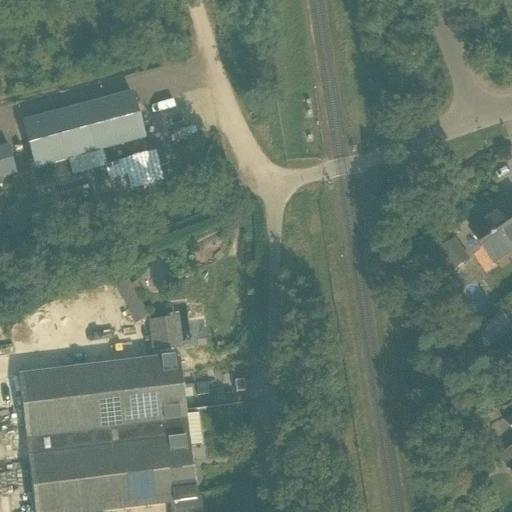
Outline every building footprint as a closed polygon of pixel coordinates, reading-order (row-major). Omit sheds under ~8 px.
[(131,192),(162,184),(157,168),(167,165),(163,152),(143,157),(139,142),(144,140),(131,94),(24,123),(35,168),(102,149),(109,179),(126,175),(131,192)] [(0,179),(16,175),(7,145),(0,146),(0,179)] [(511,200),(495,212),(498,216),(474,233),(483,246),(471,253),(486,274),(497,266),(491,257),(511,243),(511,200)] [(453,272),(467,262),(459,251),(463,249),(455,238),(438,251),(453,272)] [(123,272),(111,278),(115,286),(127,280),(125,275),(123,272)] [(149,317),(140,302),(127,310),(136,324),(149,317)] [(176,318),(149,319),(151,350),(177,349),(176,318)] [(500,333),(490,321),(478,331),(488,342),(500,333)] [(141,443),(165,440),(188,438),(178,357),(18,377),(34,511),(111,511),(150,507),(141,443)] [(244,380),(234,382),(236,393),(245,392),(244,380)] [(511,415),(503,421),(511,430),(511,449),(501,459),(511,471),(511,415)] [(150,507),(176,504),(196,502),(188,438),(165,440),(141,443),(150,507)]
